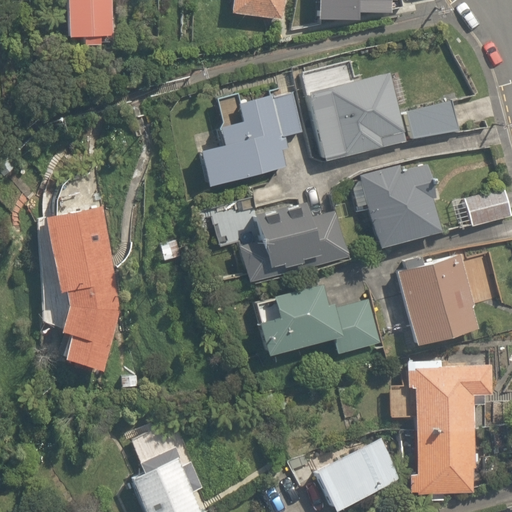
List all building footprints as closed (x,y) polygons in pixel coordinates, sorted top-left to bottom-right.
[(108,0),(53,0),(54,32),(110,29),(108,0)] [(221,0),(220,10),(275,15),(276,0),(221,0)] [(379,64),(298,85),(316,159),(397,138),(379,64)] [(267,94),(264,84),(229,92),(232,108),(206,114),(212,140),(187,146),(195,180),(273,162),(270,148),(281,146),(278,133),(295,129),(286,89),(267,94)] [(441,90),(397,101),(406,136),(450,125),(441,90)] [(413,155),(349,169),(366,245),(430,231),(413,155)] [(497,183),(457,196),(466,223),(505,210),(497,183)] [(41,351),(93,369),(119,297),(118,256),(97,256),(96,199),(32,200),(39,285),(51,290),(36,324),(50,327),(41,351)] [(239,203),(205,210),(212,247),(246,240),(239,203)] [(251,245),(229,250),(235,278),(337,254),(328,211),(293,219),(291,209),(245,220),(251,245)] [(451,240),(387,257),(409,340),(473,323),(451,240)] [(308,282),(258,295),(264,317),(242,323),(250,351),(323,332),(328,351),(371,340),(359,292),(314,304),(308,282)] [(399,353),(398,386),(402,386),(401,487),(464,488),(465,390),(488,391),(489,360),(432,359),(432,353),(399,353)] [(366,430),(300,463),(321,507),(388,474),(366,430)] [(134,511),(193,511),(169,451),(118,472),(134,511)] [(493,490),(449,502),(451,511),(486,511),(498,509),(493,490)]
